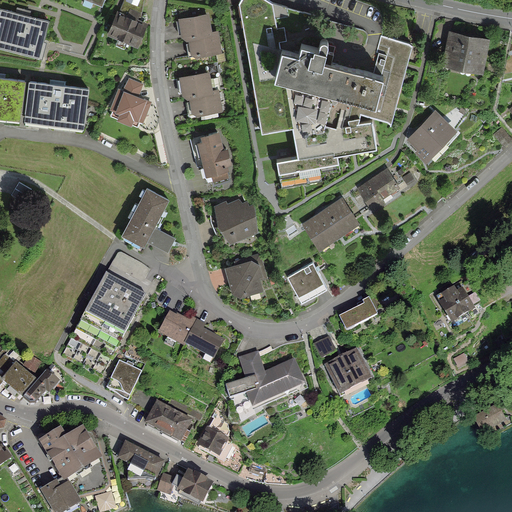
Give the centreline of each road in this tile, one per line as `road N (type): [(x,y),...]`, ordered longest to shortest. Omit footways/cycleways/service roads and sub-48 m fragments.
road 1 (residential): [(511,155),(317,319),(271,328),(237,321),(210,300),(199,274),(156,74),(160,0)]
road 2 (residential): [(511,357),(429,402),(334,475),(295,491),(247,487),(87,407),(28,413),(0,405)]
